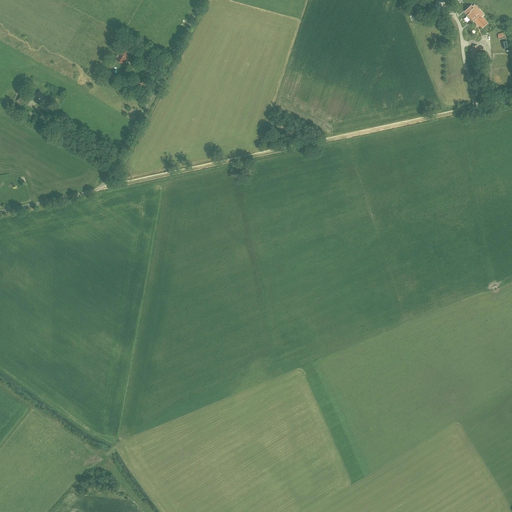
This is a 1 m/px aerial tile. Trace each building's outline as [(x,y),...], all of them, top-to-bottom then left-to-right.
[(472,5),(465,11),(468,14),(468,15),(472,19),(474,20),(475,20),(475,21),(476,20),(482,27),(482,28),(488,23),(485,20),(482,17),(484,15),(480,10),(476,6),(474,7),(472,5)] [(484,51),(483,47),(478,47),(478,46),(473,46),(473,49),(471,50),(472,57),(479,56),(478,52),(484,51)] [(130,59),(132,55),(132,54),(129,53),(130,52),(125,49),(123,52),(120,50),(115,59),(119,61),(119,62),(121,63),(122,63),(124,64),(124,63),(123,63),(126,59),(127,59),(128,60),(130,59)] [(148,79),(140,80),(137,80),(138,86),(141,86),(141,90),(149,89),(148,84),(149,84),(148,79)] [(39,105),(46,98),(40,91),(32,97),(39,105)] [(31,111),(26,105),(29,102),(23,95),(16,101),(28,114),(31,111)]
